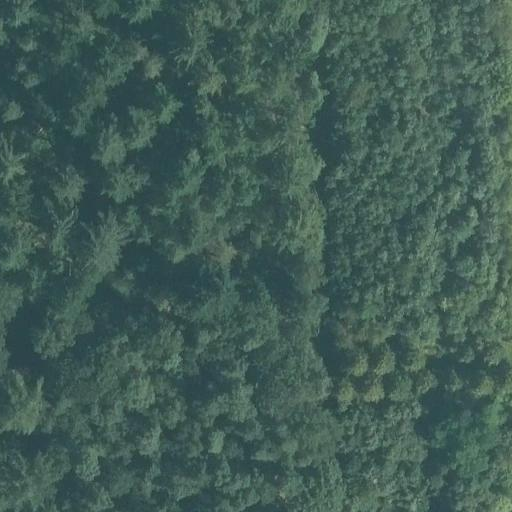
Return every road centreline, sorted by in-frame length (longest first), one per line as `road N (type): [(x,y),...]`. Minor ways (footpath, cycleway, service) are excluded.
road 1 (track): [(327,511),(314,0)]
road 2 (track): [(325,369),(511,358)]
